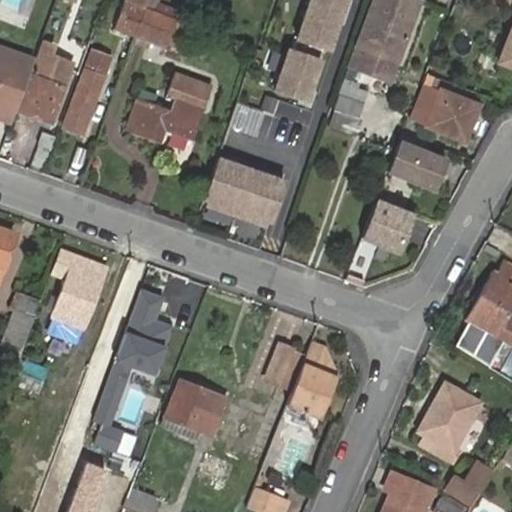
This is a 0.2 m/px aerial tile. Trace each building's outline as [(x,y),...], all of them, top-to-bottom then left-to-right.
[(343,14),(347,0),(309,0),(309,2),(343,14)] [(370,51),(398,61),(419,3),(410,0),(375,0),(358,44),(352,63),(360,66),(361,61),(366,63),(370,51)] [(481,0),(507,10),(510,0),(481,0)] [(145,6),(129,1),(119,30),(135,35),(144,10),(145,6)] [(330,53),(343,14),(309,2),(296,41),(330,53)] [(169,47),(178,22),(144,10),(135,35),(169,47)] [(511,25),(496,66),(511,72),(511,25)] [(0,118),(11,123),(23,93),(34,61),(0,48),(0,118)] [(42,50),(19,115),(51,125),(69,66),(51,60),(53,52),(42,50)] [(393,73),(398,61),(370,51),(366,63),(393,73)] [(307,104),(320,63),(287,52),(274,92),(307,104)] [(91,56),(64,130),(79,135),(99,81),(105,83),(111,63),(91,56)] [(137,101),(126,135),(160,146),(164,134),(193,144),(212,86),(184,77),(172,113),(137,101)] [(343,86),(335,111),(356,119),(365,94),(343,86)] [(440,93),(427,128),(464,142),(477,107),(440,93)] [(356,119),(335,111),(330,126),(355,135),(360,120),(356,119)] [(442,196),(454,166),(398,144),(386,174),(442,196)] [(29,171),(39,175),(48,152),(37,148),(29,171)] [(236,214),(253,165),(238,159),(235,166),(217,160),(201,202),(236,214)] [(269,226),(285,183),(265,176),(268,170),(253,165),(236,214),(269,226)] [(397,255),(412,218),(375,203),(360,240),(397,255)] [(0,231),(0,271),(1,272),(14,236),(0,231)] [(65,282),(51,320),(55,321),(50,336),(74,345),(80,331),(84,332),(103,281),(102,279),(93,275),(96,265),(58,251),(49,276),(65,282)] [(491,272),(465,320),(468,322),(503,342),(511,347),(511,320),(507,318),(511,309),(511,268),(502,262),(495,275),(491,272)] [(106,269),(96,265),(93,275),(102,279),(106,269)] [(17,293),(11,309),(31,317),(37,302),(17,293)] [(134,314),(116,361),(155,376),(173,329),(134,314)] [(503,342),(468,322),(455,346),(488,367),(503,342)] [(318,350),(305,344),(280,408),(316,422),(332,380),(320,375),(314,361),(318,350)] [(279,346),(266,378),(281,384),(293,351),(279,346)] [(320,350),(318,350),(314,361),(320,375),(332,380),(333,380),(320,350)] [(24,353),(13,382),(25,387),(38,392),(45,372),(27,365),(31,355),(24,353)] [(25,387),(13,382),(9,392),(20,396),(25,387)] [(179,384),(165,419),(210,436),(223,401),(179,384)] [(446,386),(419,433),(436,442),(431,453),(446,461),(478,404),(446,386)] [(502,463),(511,468),(511,444),(502,463)] [(213,456),(204,479),(222,486),(230,463),(213,456)] [(381,492),(388,495),(424,510),(431,493),(389,475),(381,492)] [(448,491),(468,503),(473,494),(454,482),(448,491)] [(241,507),(254,511),(278,511),(282,503),(248,490),(241,507)] [(423,511),(424,510),(388,495),(381,511),(423,511)] [(457,511),(440,500),(433,511),(457,511)]
